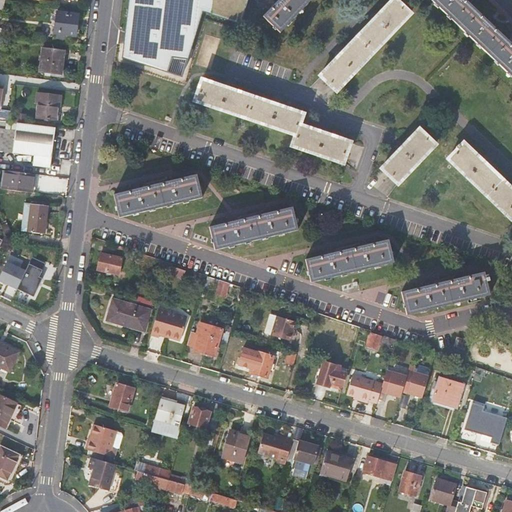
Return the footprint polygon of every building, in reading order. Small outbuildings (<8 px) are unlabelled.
[(310,0),(273,0),(276,3),(264,16),(280,32),(310,0)] [(341,54),(337,58),(321,76),(328,83),(337,90),(374,51),(410,13),(396,0),(392,0),(376,18),(341,54)] [(431,0),(446,14),(496,61),(511,76),(511,44),(494,28),(498,24),(493,18),(488,22),(476,11),(464,0),(431,0)] [(55,33),(76,35),(79,14),(58,11),(55,33)] [(142,45),(164,54),(172,34),(150,25),(142,45)] [(65,50),(43,48),(40,71),(46,72),(45,75),(61,77),(65,50)] [(344,163),(344,162),(347,152),(351,141),(325,133),(300,124),(303,113),(202,79),(195,101),(227,112),(296,135),(292,146),(344,163)] [(56,119),(57,104),(60,105),(61,95),(37,93),(35,102),(38,102),(36,117),(56,119)] [(0,150),(35,155),(52,157),(55,127),(0,119),(0,150)] [(389,176),(397,183),(398,183),(435,145),(419,129),(401,148),(382,168),(389,176)] [(449,159),(487,196),(511,219),(511,189),(464,143),(449,159)] [(51,167),(52,157),(35,155),(34,165),(51,167)] [(5,170),(3,189),(33,192),(35,174),(5,170)] [(120,216),(165,206),(202,197),(196,174),(174,180),(174,176),(171,174),(167,179),(169,181),(142,188),(141,184),(138,182),(135,185),(134,187),(136,189),(115,194),(120,216)] [(24,203),(21,231),(44,233),(47,205),(24,203)] [(215,249),(260,238),(297,229),(292,207),(270,212),(271,210),(266,207),(263,210),(264,214),(255,216),(238,220),(239,218),(233,214),(231,217),(230,218),(231,222),(210,227),(215,249)] [(311,281),(356,270),(393,261),(388,240),(366,245),(368,242),(361,239),(359,243),(360,246),(333,253),(334,250),(329,247),(327,250),(326,251),(327,254),(306,259),(311,281)] [(101,253),(98,269),(119,273),(122,258),(101,253)] [(0,276),(0,280),(34,296),(43,277),(40,276),(46,263),(32,257),(26,270),(7,262),(0,276)] [(158,267),(169,271),(172,263),(160,260),(158,267)] [(407,314),(452,303),(489,294),(484,273),(462,278),(464,275),(457,272),(455,275),(456,277),(456,280),(447,282),(430,286),(430,284),(425,281),(423,283),(424,287),(402,292),(407,314)] [(227,288),(229,283),(208,277),(206,284),(219,288),(217,294),(228,297),(230,288),(227,288)] [(113,298),(107,320),(145,331),(151,309),(113,298)] [(187,317),(158,309),(154,325),(151,335),(160,337),(161,333),(181,338),(187,317)] [(264,333),(289,340),(295,321),(270,314),(264,333)] [(221,329),(200,323),(197,334),(192,332),(187,346),(195,348),(195,350),(214,356),(219,341),(218,340),(221,329)] [(367,346),(377,349),(382,335),(372,331),(367,346)] [(464,349),(467,342),(457,338),(454,346),(464,349)] [(3,344),(2,347),(0,345),(0,365),(10,371),(19,352),(3,344)] [(273,358),(257,353),(243,349),(238,366),(252,370),(251,373),(267,378),(270,370),(272,371),(274,365),(271,364),(273,358)] [(285,362),(294,365),(297,353),(289,351),(285,362)] [(317,383),(329,387),(330,383),(342,386),(345,374),(347,369),(340,367),(324,362),(317,383)] [(386,393),(392,372),(387,370),(383,384),(380,392),(386,393)] [(408,393),(414,372),(408,370),(407,376),(402,392),(408,393)] [(386,393),(401,397),(402,392),(407,376),(392,372),(386,393)] [(408,393),(422,397),(428,376),(414,372),(408,393)] [(383,384),(353,375),(347,395),(354,397),(359,398),(359,400),(368,403),(368,402),(377,404),(380,392),(383,384)] [(432,401),(458,409),(465,385),(439,377),(432,401)] [(128,412),(135,389),(116,383),(110,407),(128,412)] [(17,403),(0,395),(0,423),(6,426),(17,403)] [(185,402),(177,399),(176,405),(162,400),(156,419),(163,421),(178,425),(184,407),(185,402)] [(491,442),(499,445),(506,420),(479,411),(481,406),(473,403),(465,429),(492,437),(491,442)] [(189,423),(205,428),(209,413),(194,408),(189,423)] [(178,425),(163,421),(162,424),(177,429),(178,425)] [(121,433),(116,431),(95,425),(91,440),(90,440),(87,450),(114,458),(117,449),(119,448),(123,435),(121,433)] [(242,463),(248,440),(249,436),(230,431),(223,457),(242,463)] [(278,460),(286,462),(292,441),(284,439),(284,437),(263,431),(258,450),(279,456),(278,460)] [(319,447),(293,439),(292,440),(292,441),(286,462),(286,463),(292,465),(294,459),(313,465),(319,447)] [(0,474),(7,479),(19,454),(1,446),(0,448),(0,474)] [(353,459),(327,451),(321,470),(320,474),(347,481),(353,459)] [(363,472),(392,481),(397,466),(368,457),(363,472)] [(109,491),(117,466),(92,459),(89,468),(93,469),(89,485),(109,491)] [(147,465),(141,463),(138,472),(144,474),(147,465)] [(144,474),(169,481),(171,475),(172,472),(147,465),(144,474)] [(136,482),(166,491),(169,481),(144,474),(138,472),(137,472),(136,482)] [(400,491),(415,495),(420,477),(405,473),(400,491)] [(198,482),(171,475),(169,481),(192,488),(196,489),(198,482)] [(457,511),(461,502),(458,502),(452,500),(456,484),(438,479),(432,499),(448,504),(445,511),(457,511)] [(181,492),(190,494),(192,488),(169,481),(166,491),(180,495),(181,492)] [(461,502),(457,511),(469,511),(472,506),(481,508),(486,492),(465,486),(461,502)] [(191,495),(212,501),(214,494),(203,491),(196,489),(192,488),(190,494),(191,495)] [(212,501),(235,508),(236,506),(237,501),(214,494),(212,501)] [(101,509),(101,511),(145,511),(142,498),(127,502),(101,509)] [(503,511),(511,511),(511,503),(506,502),(503,511)]
